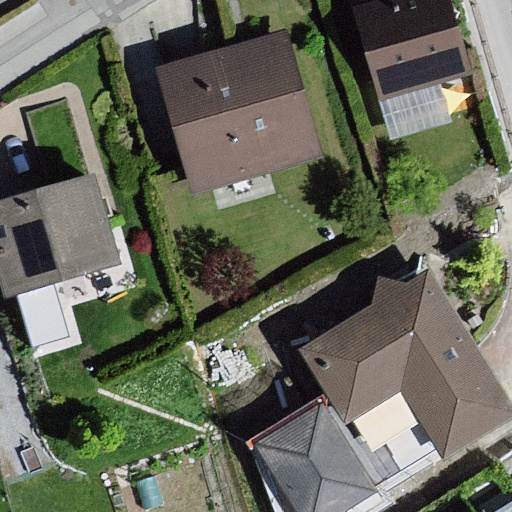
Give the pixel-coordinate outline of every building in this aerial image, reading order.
[(346,0),(372,111),(463,87),(441,0),(346,0)] [(288,45),(149,80),(191,196),(315,167),(288,45)] [(92,189),(0,213),(0,311),(1,313),(119,277),(92,189)] [(362,314),(295,355),(342,426),(393,394),(436,462),(511,424),(410,262),(370,284),(362,314)] [(511,511),(511,494),(481,511),(511,511)]
